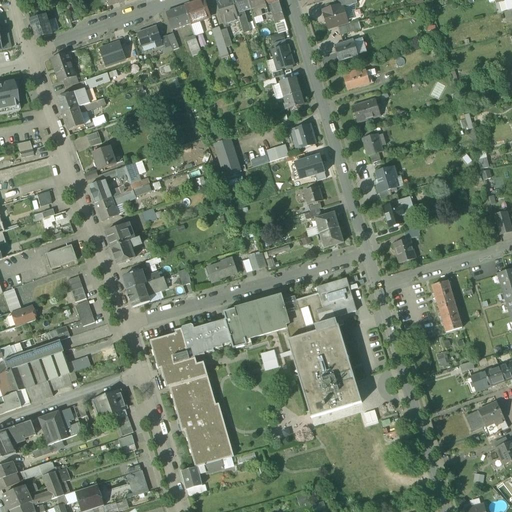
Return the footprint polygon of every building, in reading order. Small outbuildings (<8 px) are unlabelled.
[(225,26),(239,22),(237,15),(232,0),(228,0),(218,3),(225,26)] [(232,0),(237,15),(244,13),(251,10),(248,0),(232,0)] [(248,0),(251,10),(254,19),(262,16),(269,14),(264,0),(248,0)] [(274,12),(278,23),(285,21),(278,0),(264,0),(269,14),(274,12)] [(332,0),(335,8),(336,8),(336,10),(343,8),(343,9),(355,5),(357,4),(356,2),(355,0),(332,0)] [(204,1),(185,7),(191,25),(200,22),(210,18),(204,1)] [(355,5),(343,9),(347,21),(355,19),(353,12),(355,11),(356,9),(355,5)] [(172,31),(191,25),(185,7),(166,14),(172,31)] [(347,24),(347,21),(343,9),(343,8),(336,10),(336,8),(335,8),(323,12),(329,30),(347,24)] [(60,15),(65,32),(72,29),(67,13),(60,15)] [(250,32),(244,13),(237,15),(239,22),(243,35),(250,32)] [(30,21),(36,41),(54,35),(53,33),(49,22),(47,16),(30,21)] [(262,16),(254,19),(256,25),(264,23),(262,16)] [(56,20),(49,22),(53,33),(60,31),(56,20)] [(287,30),(285,21),(278,23),(280,32),(287,30)] [(0,49),(0,51),(11,49),(5,22),(0,22),(0,49)] [(200,22),(191,25),(195,37),(204,34),(200,22)] [(338,30),(340,36),(344,35),(361,30),(359,23),(338,30)] [(435,26),(426,27),(427,37),(436,36),(435,26)] [(155,44),(157,49),(164,46),(161,39),(157,27),(137,34),(142,48),(155,44)] [(218,49),(225,46),(221,32),(219,28),(212,30),(218,49)] [(227,30),(221,32),(225,46),(227,49),(233,47),(227,30)] [(167,37),(172,51),(173,52),(179,49),(174,35),(167,37)] [(167,53),(172,51),(167,37),(161,39),(164,46),(167,53)] [(192,57),(201,54),(195,37),(186,40),(192,57)] [(363,39),(355,42),(359,55),(367,53),(363,39)] [(335,46),(340,62),(359,56),(359,55),(355,42),(354,40),(335,46)] [(132,43),(121,47),(126,61),(127,64),(138,60),(132,43)] [(120,44),(100,51),(106,68),(126,61),(121,47),(120,44)] [(155,44),(142,48),(144,54),(157,49),(155,44)] [(225,46),(218,49),(222,60),(229,57),(227,49),(225,46)] [(274,61),(277,72),(282,70),(295,66),(289,46),(271,51),(274,61)] [(51,60),(59,83),(63,82),(76,77),(68,54),(51,60)] [(277,72),(274,61),(267,63),(271,74),(277,72)] [(271,74),(272,80),(275,79),(284,77),(282,70),(277,72),(271,74)] [(344,78),(348,91),(370,85),(366,72),(362,73),(361,70),(351,74),(351,76),(344,78)] [(116,71),(108,74),(110,80),(118,77),(116,71)] [(85,82),(88,90),(110,83),(110,80),(108,74),(85,82)] [(265,74),(257,77),(259,85),(260,84),(267,82),(265,74)] [(63,82),(65,89),(79,84),(76,77),(63,82)] [(260,84),(262,90),(273,87),(278,86),(276,79),(267,82),(260,84)] [(280,85),(285,99),(301,94),(297,80),(280,85)] [(0,84),(0,116),(19,112),(13,82),(0,84)] [(278,86),(273,87),(278,102),(285,99),(280,85),(278,86)] [(85,90),(74,94),(79,109),(89,106),(90,105),(85,90)] [(79,109),(74,94),(57,100),(62,115),(79,109)] [(305,106),(301,94),(285,99),(286,105),(285,106),(287,112),(305,106)] [(89,106),(91,112),(107,106),(105,100),(90,105),(89,106)] [(354,107),(358,124),(382,118),(377,100),(354,107)] [(79,109),(81,114),(85,114),(88,113),(91,112),(89,106),(79,109)] [(85,126),(81,114),(79,109),(62,115),(68,132),(85,126)] [(92,123),(88,113),(85,114),(81,114),(85,126),(92,123)] [(468,131),(474,130),(469,114),(464,116),(465,120),(468,129),(468,131)] [(286,115),(279,117),(281,124),(288,122),(286,115)] [(293,138),(297,151),(316,145),(310,126),(294,131),(296,137),(293,138)] [(237,129),(228,132),(230,140),(240,137),(237,129)] [(474,130),(468,131),(474,149),(477,148),(476,143),(478,143),(474,130)] [(87,137),(91,148),(102,144),(98,133),(87,137)] [(363,140),(368,157),(380,154),(384,153),(382,147),(379,137),(378,135),(363,140)] [(214,145),(225,178),(241,173),(230,140),(214,145)] [(17,145),(19,153),(32,150),(29,143),(17,145)] [(267,156),(270,163),(288,158),(284,146),(266,152),(267,156)] [(117,165),(114,157),(110,148),(92,154),(99,171),(117,165)] [(19,153),(21,159),(33,157),(32,150),(19,153)] [(475,154),(480,170),(489,169),(484,151),(475,154)] [(368,157),(371,165),(382,161),(380,154),(368,157)] [(472,162),(467,155),(462,159),(467,166),(472,162)] [(270,163),(267,156),(251,161),(253,169),(270,163)] [(294,164),(300,181),(315,177),(324,174),(326,174),(320,157),(294,164)] [(135,165),(139,176),(146,174),(142,162),(135,165)] [(118,190),(120,196),(133,191),(149,185),(147,180),(141,182),(139,176),(135,165),(107,175),(109,180),(118,177),(122,188),(118,190)] [(376,185),(379,194),(397,189),(397,188),(395,180),(398,179),(394,168),(376,174),(380,184),(376,185)] [(84,176),(87,182),(98,178),(96,171),(84,176)] [(490,171),(481,173),(484,181),(492,179),(490,171)] [(246,188),(241,173),(225,178),(229,193),(246,188)] [(141,182),(147,180),(146,174),(139,176),(141,182)] [(326,180),(324,174),(315,177),(317,183),(326,180)] [(402,178),(398,179),(395,180),(397,188),(404,186),(402,178)] [(95,205),(112,199),(110,193),(105,181),(89,187),(95,205)] [(149,185),(133,191),(136,198),(152,192),(149,185)] [(304,192),(308,206),(323,202),(319,188),(304,192)] [(379,194),(381,200),(399,195),(397,189),(379,194)] [(118,190),(110,193),(112,199),(120,196),(118,190)] [(136,199),(136,198),(133,191),(120,196),(112,199),(115,207),(124,204),(136,199)] [(37,197),(40,208),(52,205),(48,193),(37,197)] [(115,207),(112,199),(95,205),(102,223),(119,216),(115,207)] [(394,204),(394,205),(400,203),(404,215),(414,212),(410,199),(394,204)] [(401,216),(404,215),(400,203),(394,205),(383,208),(389,228),(394,227),(394,228),(399,227),(398,226),(404,224),(401,216)] [(127,213),(124,204),(115,207),(119,216),(127,213)] [(309,207),(310,213),(321,210),(322,210),(320,204),(309,207)] [(41,214),(43,220),(55,216),(53,210),(41,214)] [(142,214),(146,225),(157,221),(153,210),(142,214)] [(306,214),(308,220),(323,216),(321,210),(310,213),(306,214)] [(494,215),(500,236),(511,232),(511,230),(507,213),(494,215)] [(318,227),(320,235),(339,229),(335,214),(315,220),(318,227)] [(59,230),(55,216),(43,220),(47,234),(59,230)] [(312,220),(304,222),(306,229),(314,227),(312,220)] [(106,233),(112,249),(129,243),(133,242),(133,241),(127,226),(106,233)] [(320,235),(318,227),(306,230),(309,238),(310,238),(320,235)] [(344,244),(339,229),(320,235),(324,250),(344,244)] [(403,233),(406,242),(410,241),(420,237),(418,229),(403,233)] [(0,245),(9,243),(6,232),(3,233),(0,234),(0,245)] [(65,238),(62,233),(54,236),(56,242),(65,238)] [(310,238),(309,238),(301,241),(303,247),(312,244),(310,238)] [(133,242),(129,243),(131,249),(142,245),(141,243),(140,239),(133,241),(133,242)] [(394,245),(400,265),(416,260),(410,241),(406,242),(394,245)] [(135,258),(131,249),(129,243),(112,249),(117,264),(135,258)] [(0,260),(14,256),(13,253),(17,252),(15,246),(10,247),(10,245),(0,247),(0,260)] [(45,256),(51,270),(77,261),(72,246),(45,256)] [(289,246),(268,253),(269,258),(291,251),(289,246)] [(261,256),(256,257),(260,270),(265,268),(266,268),(262,255),(261,256)] [(253,272),(260,270),(256,257),(249,260),(253,272)] [(268,270),(276,269),(273,258),(265,260),(268,270)] [(145,263),(147,269),(159,264),(157,259),(145,263)] [(206,270),(212,285),(221,282),(220,280),(238,274),(233,260),(206,270)] [(247,274),(253,272),(249,260),(242,263),(247,274)] [(178,273),(183,287),(191,284),(187,270),(178,273)] [(123,278),(127,291),(147,284),(145,278),(143,272),(123,278)] [(511,272),(498,277),(507,305),(511,302),(511,272)] [(147,284),(161,279),(159,273),(145,278),(147,284)] [(70,287),(71,293),(83,289),(79,277),(68,281),(70,287)] [(161,279),(147,284),(148,287),(145,288),(148,296),(161,292),(168,289),(164,279),(161,280),(161,279)] [(356,312),(350,292),(349,288),(346,280),(317,289),(319,295),(324,310),(318,312),(322,325),(336,321),(335,319),(356,312)] [(433,288),(447,335),(463,330),(449,283),(433,288)] [(150,303),(148,296),(145,288),(148,287),(147,284),(127,291),(133,309),(150,303)] [(87,300),(83,289),(71,293),(75,304),(87,300)] [(3,294),(10,314),(21,311),(13,290),(3,294)] [(148,296),(150,303),(164,298),(161,292),(148,296)] [(287,329),(290,341),(317,333),(315,327),(322,325),(318,312),(324,310),(319,295),(284,305),(290,324),(286,326),(287,329)] [(234,351),(248,346),(246,341),(251,340),(287,329),(286,326),(290,324),(284,305),(282,297),(236,311),(235,310),(224,314),(226,322),(232,344),(234,351)] [(76,307),(81,322),(93,317),(88,303),(76,307)] [(10,314),(15,329),(36,322),(31,307),(10,314)] [(95,324),(93,317),(81,322),(83,328),(95,324)] [(317,333),(337,327),(336,321),(322,325),(315,327),(317,333)] [(160,364),(162,370),(196,360),(195,358),(205,355),(205,354),(214,352),(214,350),(223,348),(223,347),(232,344),(226,322),(224,322),(194,331),(182,334),(151,343),(157,365),(160,364)] [(56,331),(60,342),(61,342),(70,338),(66,327),(56,331)] [(337,327),(317,333),(290,341),(288,342),(311,419),(328,414),(353,407),(362,404),(338,327),(337,327)] [(111,339),(86,348),(89,355),(114,346),(111,339)] [(4,365),(7,372),(64,353),(61,342),(60,342),(22,355),(3,362),(4,365)] [(10,347),(0,350),(0,352),(2,359),(4,365),(3,362),(22,355),(18,345),(10,348),(10,347)] [(14,395),(17,394),(26,391),(48,383),(68,376),(71,375),(67,363),(64,353),(7,372),(6,373),(14,395)] [(450,365),(446,353),(437,356),(441,368),(450,365)] [(88,356),(67,363),(71,375),(75,374),(91,368),(88,356)] [(197,366),(196,360),(162,370),(163,376),(197,366)] [(460,367),(462,375),(475,371),(473,363),(460,367)] [(511,363),(499,368),(505,384),(511,381),(511,363)] [(201,365),(197,366),(163,376),(166,384),(169,383),(170,388),(208,377),(206,370),(203,370),(201,365)] [(492,389),(505,384),(499,368),(486,373),(492,389)] [(0,389),(0,390),(3,398),(14,395),(6,373),(0,374),(0,389)] [(478,394),(492,389),(486,373),(472,378),(478,394)] [(71,375),(68,376),(71,383),(77,381),(75,374),(71,375)] [(48,383),(52,393),(72,386),(71,383),(68,376),(48,383)] [(208,378),(208,377),(170,388),(172,396),(175,395),(176,399),(173,400),(176,408),(179,407),(180,411),(177,412),(179,420),(182,419),(183,424),(180,424),(183,432),(185,431),(187,438),(190,437),(191,442),(189,442),(191,450),(194,450),(195,454),(192,455),(194,463),(197,462),(198,466),(196,467),(196,468),(233,457),(231,450),(228,450),(227,446),(230,445),(228,437),(225,438),(224,434),(227,433),(224,425),(221,426),(220,422),(223,421),(221,412),(218,413),(216,406),(214,399),(211,399),(209,393),(212,393),(210,384),(207,385),(205,379),(208,378)] [(48,383),(26,391),(31,405),(53,398),(52,393),(48,383)] [(22,408),(31,405),(26,391),(17,394),(22,408)] [(99,418),(100,419),(112,415),(125,410),(126,410),(120,392),(93,401),(97,411),(99,410),(102,417),(99,418)] [(0,416),(22,408),(17,394),(14,395),(3,398),(0,399),(0,416)] [(479,412),(479,413),(486,428),(486,429),(495,425),(496,427),(497,427),(504,424),(503,421),(505,421),(497,404),(479,412)] [(77,408),(81,419),(87,417),(83,406),(77,408)] [(65,430),(71,428),(69,422),(73,421),(68,409),(59,413),(65,430)] [(116,421),(127,417),(125,410),(112,415),(115,421),(116,421)] [(375,412),(363,415),(366,426),(378,422),(375,412)] [(45,439),(48,447),(53,445),(62,441),(68,439),(65,430),(59,413),(38,420),(45,439)] [(483,430),(486,428),(479,413),(466,419),(473,434),(483,430)] [(131,428),(127,417),(116,421),(120,432),(131,428)] [(77,420),(73,421),(69,422),(71,428),(79,425),(77,420)] [(31,423),(6,431),(11,443),(15,442),(16,445),(26,441),(25,439),(24,436),(26,435),(28,438),(36,435),(31,423)] [(80,424),(79,425),(71,428),(65,430),(68,439),(83,433),(80,424)] [(134,433),(131,428),(120,432),(122,438),(134,433)] [(13,446),(11,443),(6,431),(0,433),(0,461),(16,455),(16,453),(13,446)] [(508,444),(511,442),(511,441),(509,435),(486,445),(489,452),(496,449),(508,444)] [(121,450),(125,449),(135,446),(132,436),(118,441),(121,450)] [(65,448),(62,441),(53,445),(56,452),(65,448)] [(496,449),(503,466),(504,466),(511,462),(511,442),(508,444),(496,449)] [(32,453),(35,460),(56,452),(53,445),(48,447),(32,453)] [(137,452),(135,446),(125,449),(127,455),(137,452)] [(230,459),(222,461),(224,470),(233,468),(230,459)] [(207,475),(224,470),(222,461),(204,466),(206,472),(207,475)] [(0,467),(0,480),(17,475),(18,475),(13,463),(0,467)] [(53,463),(48,464),(51,475),(58,472),(56,468),(55,469),(53,463)] [(48,464),(40,467),(42,476),(43,478),(51,475),(48,464)] [(128,470),(130,475),(141,472),(140,466),(128,470)] [(198,475),(206,472),(204,466),(196,469),(198,475)] [(37,478),(42,476),(40,467),(18,475),(17,475),(18,479),(20,478),(23,478),(35,474),(37,478)] [(201,487),(198,475),(196,469),(182,473),(187,491),(201,487)] [(43,478),(47,489),(59,485),(66,482),(70,481),(65,470),(58,472),(51,475),(43,478)] [(128,476),(131,484),(144,480),(141,472),(128,476)] [(18,479),(20,483),(25,482),(26,480),(34,478),(37,478),(35,474),(23,478),(20,478),(18,479)] [(20,483),(18,479),(17,475),(0,480),(0,488),(2,492),(20,483)] [(485,477),(474,475),(472,487),(483,489),(485,477)] [(132,489),(146,485),(144,480),(131,484),(132,489)] [(66,482),(59,485),(61,489),(64,497),(71,495),(66,482)] [(49,493),(61,489),(59,485),(47,489),(49,493)] [(132,489),(135,497),(148,493),(146,485),(132,489)] [(39,492),(38,490),(37,488),(36,487),(35,486),(34,486),(26,489),(29,495),(39,492)] [(79,502),(79,504),(101,497),(97,486),(76,493),(79,502)] [(205,486),(201,487),(187,491),(189,498),(207,493),(205,486)] [(8,505),(29,495),(26,489),(26,487),(18,490),(4,496),(8,505)] [(49,493),(52,501),(64,497),(61,489),(49,493)] [(49,493),(31,500),(33,502),(31,503),(32,505),(35,504),(36,507),(52,501),(49,493)] [(79,502),(76,493),(71,495),(64,497),(67,505),(79,502)] [(307,494),(297,498),(299,507),(310,504),(307,494)] [(10,511),(11,511),(31,503),(33,502),(31,500),(29,495),(8,505),(10,511)] [(104,507),(101,497),(79,504),(81,511),(89,511),(93,511),(104,507)] [(127,502),(117,505),(118,511),(122,511),(129,510),(127,502)] [(11,511),(45,511),(43,507),(34,510),(33,507),(36,507),(35,504),(32,505),(31,503),(11,511)] [(116,503),(104,507),(105,511),(118,511),(117,505),(116,503)]
